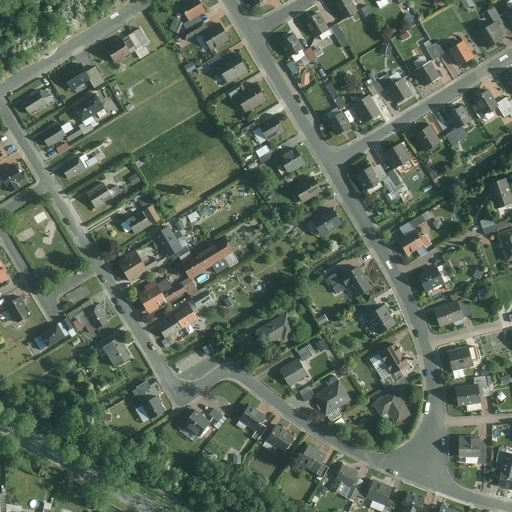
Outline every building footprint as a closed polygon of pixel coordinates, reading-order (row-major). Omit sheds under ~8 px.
[(198,0),(187,0),(179,4),(188,20),(199,14),(205,11),(198,0)] [(267,0),(248,0),(254,9),(267,0)] [(358,13),(351,0),(342,0),(336,4),(345,20),(358,13)] [(502,21),(492,6),(486,10),(496,26),(502,21)] [(374,17),(367,7),(360,11),(366,21),(374,17)] [(180,33),(202,20),(199,14),(188,20),(179,25),(178,29),(180,33)] [(330,31),(319,14),(305,23),(315,40),(330,31)] [(178,29),(179,25),(180,20),(174,18),(170,28),(177,30),(178,29)] [(202,20),(180,33),(185,40),(207,26),(203,19),(202,20)] [(201,31),(211,49),(230,38),(220,21),(201,31)] [(503,39),(492,21),(477,30),(488,48),(503,39)] [(349,45),(338,25),(332,29),(343,49),(349,45)] [(139,27),(133,31),(141,44),(147,40),(139,27)] [(398,38),(400,42),(408,38),(405,34),(398,38)] [(303,51),(294,36),(281,44),(291,59),(303,51)] [(121,37),(105,47),(114,61),(130,52),(128,48),(134,44),(129,37),(123,40),(121,37)] [(474,57),(463,39),(448,48),(459,66),(474,57)] [(438,40),(431,44),(439,56),(445,52),(438,40)] [(439,56),(431,44),(425,47),(432,59),(439,56)] [(317,60),(310,50),(304,54),(311,64),(317,60)] [(216,65),(227,83),(247,70),(237,52),(216,65)] [(218,54),(207,60),(210,66),(221,60),(218,54)] [(413,62),(416,67),(426,61),(423,56),(413,62)] [(440,77),(429,60),(415,69),(426,86),(440,77)] [(192,61),(184,66),(188,72),(195,67),(192,61)] [(81,65),(62,75),(72,91),(90,80),(86,73),(81,65)] [(96,67),(86,73),(90,80),(95,88),(105,82),(96,67)] [(366,75),(369,80),(377,92),(386,87),(392,83),(386,73),(378,79),(373,71),(366,75)] [(411,94),(402,77),(392,83),(386,87),(397,103),(411,94)] [(377,92),(369,80),(364,83),(372,96),(377,92)] [(235,95),(245,89),(241,82),(225,91),(230,101),(237,97),(235,95)] [(237,97),(246,112),(267,100),(257,82),(245,89),(235,95),(237,97)] [(499,105),(488,88),(472,98),(483,115),(499,105)] [(39,90),(21,101),(30,115),(47,104),(47,103),(53,99),(49,93),(43,97),(39,90)] [(94,91),(71,105),(81,120),(104,107),(94,91)] [(380,112),(368,93),(352,104),(364,123),(380,112)] [(344,105),(338,95),(332,98),(338,109),(344,105)] [(507,100),(499,105),(505,116),(509,114),(506,109),(510,106),(507,100)] [(470,121),(460,104),(446,113),(456,129),(470,121)] [(350,127),(340,111),(326,119),(335,135),(350,127)] [(258,123),(268,141),(285,131),(274,113),(258,123)] [(252,119),(236,128),(240,134),(256,125),(252,119)] [(58,123),(41,134),(49,146),(66,136),(65,133),(58,123)] [(83,123),(65,133),(66,136),(70,141),(93,128),(90,124),(86,127),(83,123)] [(439,141),(428,123),(412,133),(423,151),(439,141)] [(457,143),(450,131),(445,135),(452,146),(457,143)] [(66,142),(57,148),(59,152),(69,147),(66,142)] [(409,159),(399,142),(383,152),(393,169),(409,159)] [(256,153),(259,157),(274,148),(271,144),(256,153)] [(278,156),(288,173),(305,163),(295,146),(278,156)] [(274,148),(259,157),(262,163),(277,154),(274,148)] [(77,155),(60,165),(69,179),(86,169),(77,155)] [(94,155),(85,161),(88,166),(98,161),(94,155)] [(437,177),(429,162),(424,165),(432,179),(437,177)] [(16,164),(0,173),(12,192),(21,186),(19,182),(25,178),(16,164)] [(381,180),(371,164),(353,174),(363,190),(381,180)] [(392,172),(386,176),(393,187),(399,184),(392,172)] [(135,173),(128,178),(133,185),(140,180),(135,173)] [(294,187),(304,202),(322,191),(312,175),(294,187)] [(386,176),(381,180),(388,191),(393,187),(386,176)] [(511,202),(511,200),(504,177),(486,183),(495,208),(511,202)] [(102,181),(85,193),(95,208),(121,191),(116,184),(107,190),(102,181)] [(399,184),(393,187),(402,201),(408,197),(399,184)] [(149,193),(138,200),(142,207),(153,200),(149,193)] [(125,219),(135,234),(159,219),(150,204),(125,219)] [(312,218),(322,236),(342,225),(332,207),(312,218)] [(427,211),(409,222),(412,228),(430,217),(427,211)] [(310,212),(298,219),(301,224),(313,217),(310,212)] [(492,217),(480,221),(484,233),(496,229),(492,217)] [(439,218),(432,222),(436,229),(443,225),(439,218)] [(184,227),(181,220),(176,223),(179,229),(184,227)] [(509,227),(506,220),(495,224),(498,231),(509,227)] [(247,234),(240,224),(232,229),(239,239),(247,234)] [(167,225),(152,234),(167,258),(182,248),(167,225)] [(511,259),(511,226),(496,233),(506,262),(511,259)] [(397,239),(406,255),(423,245),(414,229),(397,239)] [(185,272),(189,279),(232,253),(223,238),(174,268),(178,276),(185,272)] [(135,250),(116,262),(129,282),(148,270),(135,250)] [(0,283),(9,278),(0,264),(0,283)] [(371,287),(358,266),(341,277),(338,271),(327,278),(336,293),(350,286),(356,296),(371,287)] [(417,276),(425,292),(442,283),(438,274),(435,267),(417,276)] [(444,271),(438,274),(442,283),(445,287),(451,284),(444,271)] [(196,291),(189,279),(173,288),(166,278),(156,284),(154,280),(143,286),(145,289),(137,294),(149,314),(186,292),(188,296),(196,291)] [(270,292),(270,284),(252,284),(252,292),(270,292)] [(66,295),(71,304),(89,294),(85,286),(82,288),(81,286),(66,295)] [(485,300),(481,289),(476,290),(480,301),(485,300)] [(206,290),(192,299),(197,307),(211,298),(206,290)] [(31,314),(21,296),(6,304),(16,322),(31,314)] [(396,324),(384,304),(379,307),(373,298),(362,305),(367,314),(366,315),(379,334),(396,324)] [(463,298),(455,301),(462,318),(470,315),(463,298)] [(91,299),(81,305),(84,311),(94,305),(91,299)] [(433,310),(440,327),(462,318),(455,301),(433,310)] [(108,321),(98,304),(84,312),(94,329),(108,321)] [(81,305),(66,314),(70,319),(84,311),(81,305)] [(189,305),(173,314),(156,324),(165,338),(182,328),(197,319),(189,305)] [(286,312),(256,331),(265,346),(281,337),(283,341),(299,331),(286,312)] [(324,314),(316,319),(320,326),(328,322),(324,314)] [(73,327),(67,317),(61,321),(68,331),(73,327)] [(82,329),(76,320),(72,323),(78,331),(82,329)] [(57,323),(39,333),(47,347),(65,337),(57,323)] [(131,358),(119,336),(110,341),(101,345),(113,367),(131,358)] [(101,345),(110,341),(108,337),(94,344),(96,348),(101,345)] [(328,347),(323,339),(315,344),(320,351),(328,347)] [(408,364),(395,343),(379,353),(392,374),(408,364)] [(307,346),(297,352),(303,361),(312,355),(307,346)] [(446,351),(451,371),(471,366),(470,361),(467,348),(467,346),(446,351)] [(473,346),(467,348),(470,361),(477,359),(473,346)] [(297,358),(279,370),(290,386),(308,374),(297,358)] [(508,374),(498,378),(501,385),(511,382),(508,374)] [(311,390),(302,396),(305,402),(313,397),(325,416),(351,400),(339,380),(338,380),(335,376),(325,382),(328,386),(314,395),(311,390)] [(485,376),(472,378),(473,382),(480,381),(481,387),(486,386),(485,376)] [(476,385),(454,388),(457,406),(478,402),(476,385)] [(395,390),(373,403),(381,417),(388,413),(395,425),(411,416),(395,390)] [(164,412),(156,396),(141,404),(149,420),(164,412)] [(265,416),(249,405),(238,420),(255,431),(260,423),(265,416)] [(223,416),(213,408),(209,414),(218,422),(223,416)] [(210,422),(195,410),(182,424),(198,437),(210,422)] [(341,418),(334,424),(338,428),(345,423),(341,418)] [(267,427),(260,423),(255,431),(252,436),(258,441),(267,427)] [(294,436),(277,424),(273,431),(266,441),(282,453),(294,436)] [(273,431),(267,427),(258,441),(264,445),(266,441),(273,431)] [(478,437),(459,436),(458,456),(477,457),(478,441),(478,437)] [(327,455),(308,444),(298,463),(323,478),(328,468),(322,464),(327,455)] [(502,464),(505,453),(505,449),(498,447),(495,462),(502,464)] [(511,454),(505,453),(502,464),(498,487),(511,489),(511,454)] [(358,472),(343,464),(331,489),(341,494),(345,486),(350,488),(356,478),(358,472)] [(363,481),(356,478),(350,488),(345,499),(354,502),(363,481)] [(393,487),(373,479),(366,498),(386,506),(389,497),(393,487)] [(408,493),(401,511),(419,511),(425,499),(408,493)] [(390,511),(395,500),(389,497),(386,506),(382,511),(390,511)] [(44,502),(43,509),(50,510),(51,504),(44,502)]
